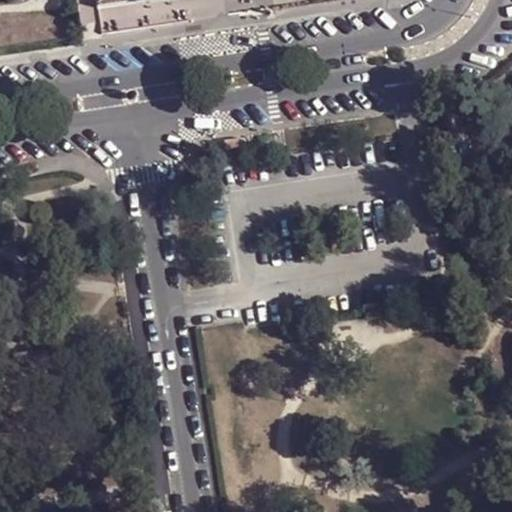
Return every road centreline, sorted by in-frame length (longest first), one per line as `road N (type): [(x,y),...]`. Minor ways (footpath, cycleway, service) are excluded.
road 1 (residential): [(138,100),(198,511)]
road 2 (residential): [(138,100),(432,51),(461,36),(484,0)]
road 3 (residential): [(0,119),(138,100)]
